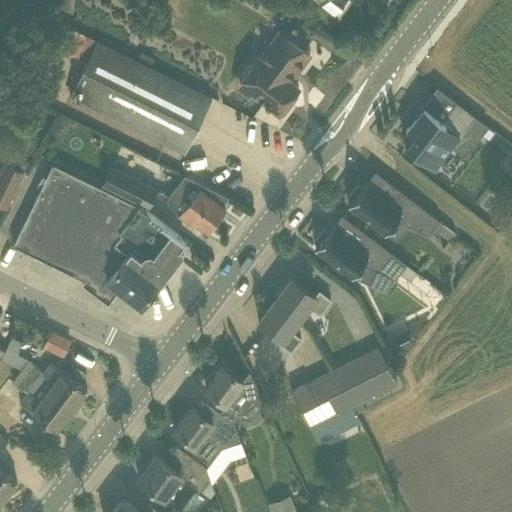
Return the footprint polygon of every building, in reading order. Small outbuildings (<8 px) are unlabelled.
[(321,0),(337,12),(346,0),(321,0)] [(78,56),(88,35),(58,21),(48,42),(78,56)] [(258,55),(238,80),(279,111),(298,86),(290,79),(309,53),(280,30),(260,56),(258,55)] [(97,39),(70,94),(184,150),(211,96),(97,39)] [(424,106),(406,129),(413,134),(405,145),(433,167),(474,114),(439,87),(424,106)] [(4,161),(0,169),(0,203),(6,207),(24,171),(4,161)] [(185,239),(166,225),(139,204),(52,162),(13,243),(82,277),(81,278),(83,279),(84,278),(99,289),(107,278),(140,304),(179,254),(175,251),(178,247),(183,246),(184,241),(185,239)] [(156,188),(112,166),(103,183),(148,205),(156,188)] [(185,173),(167,197),(168,202),(193,222),(195,219),(208,228),(224,206),(221,204),(228,195),(185,173)] [(348,203),(386,231),(396,218),(428,234),(440,219),(392,182),(382,195),(378,196),(377,191),(365,181),(361,186),(357,183),(348,195),(352,198),(348,203)] [(315,246),(352,275),(363,261),(395,277),(406,262),(359,226),(349,238),(344,239),(344,235),(331,225),(327,229),(324,227),(315,238),(318,241),(315,246)] [(274,297),(299,316),(308,304),(319,313),(331,298),(319,289),(315,294),(291,275),(274,297)] [(299,316),(274,297),(258,318),(282,337),(278,342),(290,350),(300,337),(289,329),(299,316)] [(409,346),(414,344),(413,341),(406,328),(387,337),(395,353),(409,346)] [(71,339),(51,329),(43,345),(63,355),(71,339)] [(20,369),(71,408),(87,387),(51,360),(43,371),(38,368),(40,366),(29,358),(18,353),(21,341),(12,336),(6,349),(1,358),(21,368),(20,369)] [(377,345),(334,367),(352,405),(396,383),(377,345)] [(205,387),(225,402),(225,403),(226,402),(240,413),(241,412),(252,397),(261,404),(264,401),(249,370),(243,379),(223,364),(205,387)] [(352,405),(334,367),(291,389),(310,427),(352,405)] [(71,408),(20,369),(11,381),(22,388),(23,387),(28,391),(20,401),(56,428),(71,408)] [(0,429),(9,437),(20,422),(9,413),(16,403),(2,393),(0,395),(0,429)] [(219,410),(212,420),(192,404),(174,428),(194,444),(190,449),(208,462),(220,447),(240,441),(233,423),(234,422),(219,410)] [(0,449),(8,439),(0,432),(0,449)] [(199,491),(210,477),(206,465),(177,443),(165,460),(155,453),(147,464),(143,463),(137,470),(139,474),(138,476),(154,488),(180,507),(194,488),(199,491)] [(0,499),(1,500),(17,479),(0,466),(0,499)] [(267,503),(270,511),(296,511),(290,494),(267,503)] [(335,511),(328,495),(314,502),(318,511),(335,511)] [(110,511),(161,511),(152,505),(147,511),(141,511),(122,497),(110,511)]
